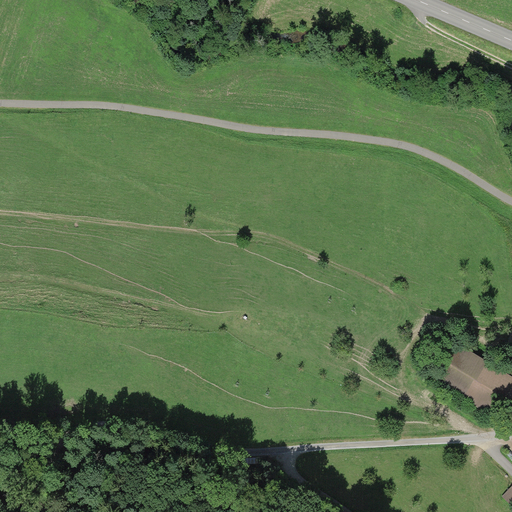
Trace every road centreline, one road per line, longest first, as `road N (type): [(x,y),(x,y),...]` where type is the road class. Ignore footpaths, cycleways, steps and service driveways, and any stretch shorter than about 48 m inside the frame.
road 1 (track): [(479,440),(411,361),(429,321),(372,281),(266,236),(0,212)]
road 2 (track): [(38,510),(35,480),(44,462),(64,437),(92,427),(246,456),(511,434)]
road 3 (track): [(0,103),(103,104),(395,143),(511,203)]
road 4 (track): [(0,120),(195,218),(248,234)]
road 5 (track): [(0,276),(75,285),(204,318)]
road 6 (track): [(403,0),(426,25),(511,67)]
